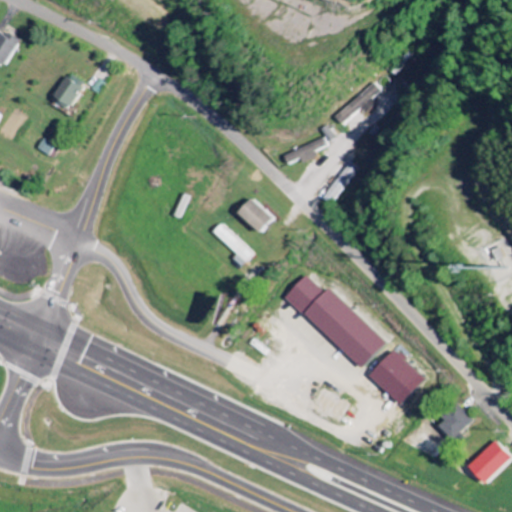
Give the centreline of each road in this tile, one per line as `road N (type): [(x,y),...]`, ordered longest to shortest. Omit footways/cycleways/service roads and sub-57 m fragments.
road 1 (residential): [(511,417),(227,126),(154,72),(19,0)]
road 2 (trunk): [(444,511),(0,305)]
road 3 (trunk): [(0,333),(375,511)]
road 4 (residential): [(154,72),(109,153),(0,440)]
road 5 (residential): [(0,458),(36,468),(175,461),(299,511)]
